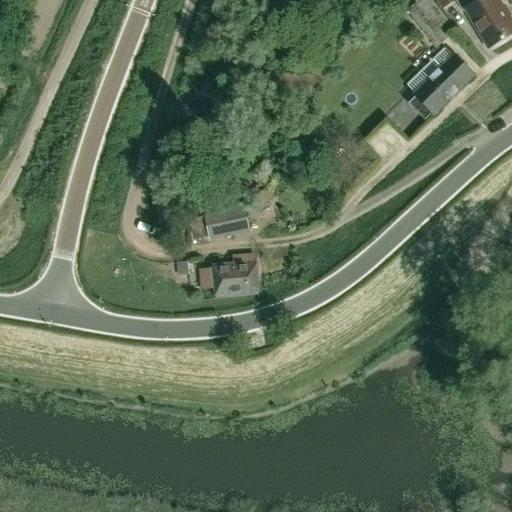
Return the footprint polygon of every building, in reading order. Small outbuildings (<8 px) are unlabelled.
[(418,0),(405,10),(435,48),(455,33),(429,0),(418,0)] [(455,0),(437,0),(443,10),(457,1),(455,0)] [(511,25),(496,0),(481,0),(465,10),(489,49),(511,35),(511,25)] [(453,59),(414,97),(432,116),(471,78),(453,59)] [(387,111),(401,126),(416,111),(401,97),(387,111)] [(384,124),(375,130),(388,147),(397,141),(384,124)] [(245,210),(205,218),(205,216),(184,221),(187,241),(209,236),(210,238),(249,229),(245,210)] [(232,257),(232,267),(199,270),(201,290),(215,289),(216,299),(258,296),(255,255),(232,257)]
